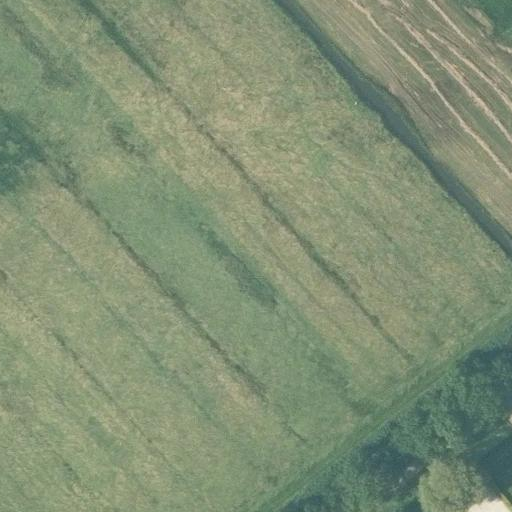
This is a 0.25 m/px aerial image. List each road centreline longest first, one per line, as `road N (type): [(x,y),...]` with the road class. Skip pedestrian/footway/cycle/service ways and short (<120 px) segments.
road 1 (track): [(265,511),(511,313)]
road 2 (unclassified): [(354,511),(511,385)]
